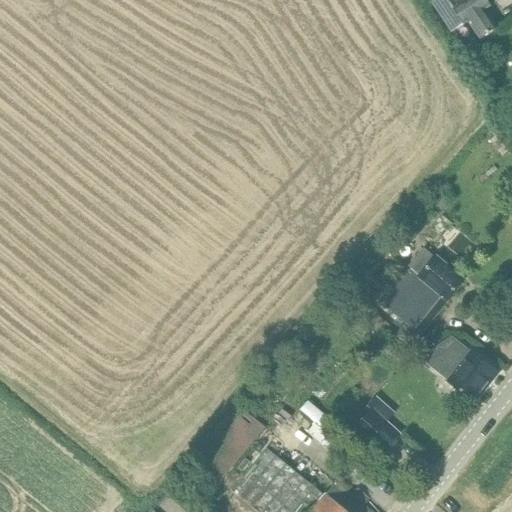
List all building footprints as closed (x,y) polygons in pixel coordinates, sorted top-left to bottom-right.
[(485,10),(491,6),(487,0),(465,0),(457,6),(452,0),(434,0),(430,3),(450,33),(468,21),(481,40),(498,28),(485,10)] [(501,157),(511,148),(511,145),(499,130),(488,139),(501,157)] [(448,299),(463,281),(423,248),(408,266),(412,269),(382,305),(406,323),(398,332),(375,314),(369,322),(405,351),(447,299),(448,299)] [(469,355),(465,351),(455,363),(460,367),(448,381),(474,402),(497,373),(471,352),(469,355)] [(382,454),(399,435),(371,410),(354,429),(382,454)] [(212,491),(265,429),(245,411),(192,473),(212,491)] [(343,511),(326,497),(267,449),(231,493),(254,511),(295,511),(302,504),(311,511),(343,511)] [(373,511),(337,483),(326,497),(343,511),(373,511)]
